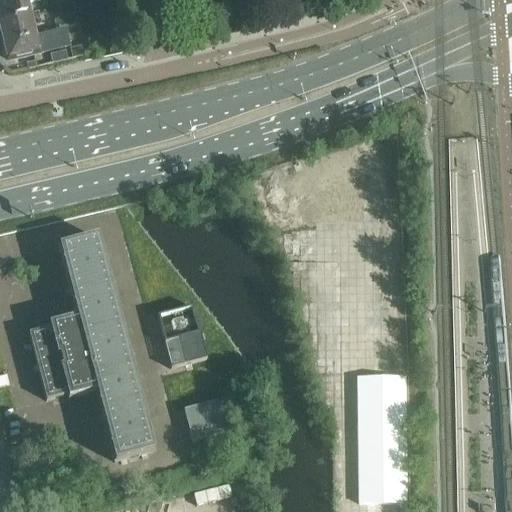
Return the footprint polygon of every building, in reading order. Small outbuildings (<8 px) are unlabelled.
[(0,24),(31,17),(27,0),(4,0),(0,1),(0,24)] [(0,36),(0,37),(2,46),(3,47),(37,38),(37,37),(31,17),(0,24),(0,36)] [(54,21),(57,32),(75,27),(73,17),(54,21)] [(5,59),(14,61),(69,48),(65,30),(37,37),(37,38),(3,47),(2,46),(1,46),(5,59)] [(261,179),(250,183),(269,240),(278,237),(281,246),(295,242),(292,233),(326,221),(327,221),(382,219),(382,221),(402,220),(399,130),(307,163),(261,179)] [(50,331),(29,336),(46,402),(67,397),(68,401),(96,394),(114,464),(153,454),(98,239),(59,249),(77,320),(49,327),(50,331)] [(157,318),(171,371),(206,361),(193,309),(157,318)] [(363,381),(363,506),(410,506),(410,381),(363,381)] [(184,412),(192,444),(235,433),(226,401),(184,412)]
